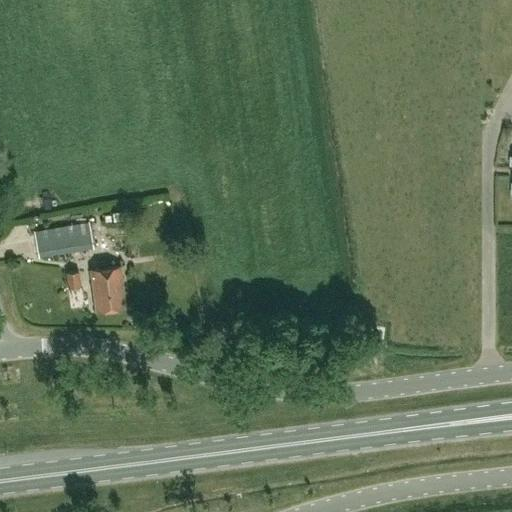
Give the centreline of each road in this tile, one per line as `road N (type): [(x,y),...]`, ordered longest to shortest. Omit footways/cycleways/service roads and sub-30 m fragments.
road 1 (primary): [(511,416),(0,481)]
road 2 (unclassified): [(4,349),(80,346),(325,393),(511,373)]
road 3 (unclassified): [(308,511),(511,475)]
